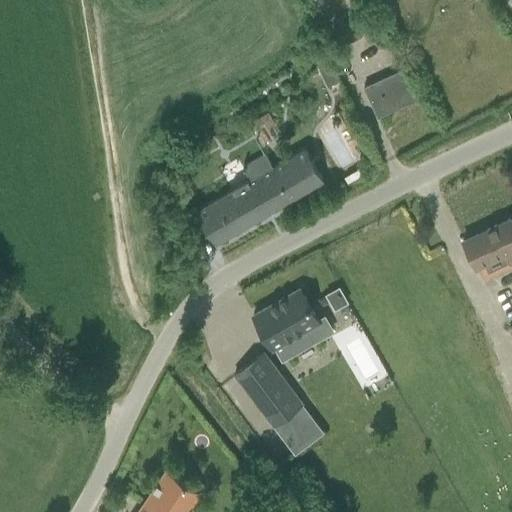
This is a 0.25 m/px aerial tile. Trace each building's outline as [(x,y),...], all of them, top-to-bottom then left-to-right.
[(350,19),(322,33),(332,52),(360,37),(350,19)] [(362,86),(377,117),(414,100),(400,69),(362,86)] [(250,178),(227,192),(196,210),(216,243),(324,180),(305,147),(273,166),(265,153),(243,166),(250,178)] [(358,168),(344,176),(348,182),(361,174),(358,168)] [(463,240),(471,258),(475,267),(511,249),(511,224),(509,218),(463,240)] [(338,287),(325,294),(333,309),(346,301),(338,287)] [(298,289),(253,315),(272,348),(282,342),(290,356),(312,344),(304,329),(319,321),(300,289),(300,288),(298,289)] [(272,424),(300,402),(263,352),(234,374),(272,424)] [(166,468),(136,511),(185,511),(200,491),(183,479),(166,468)]
